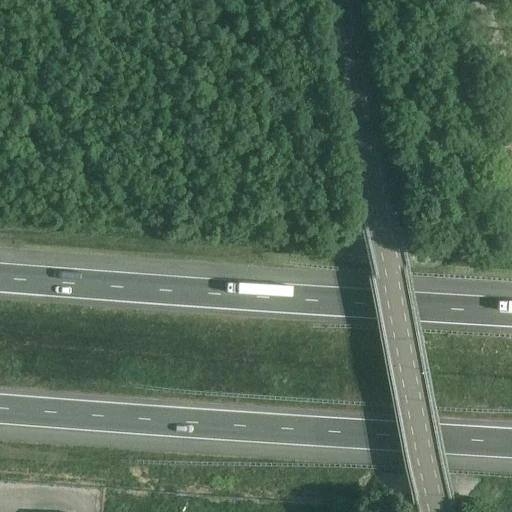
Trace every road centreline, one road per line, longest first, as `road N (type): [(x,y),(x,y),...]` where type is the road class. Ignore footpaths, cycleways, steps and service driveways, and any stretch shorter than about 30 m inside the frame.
road 1 (unclassified): [(436,511),(338,0)]
road 2 (motorway): [(511,314),(0,275)]
road 3 (motorway): [(0,407),(511,444)]
